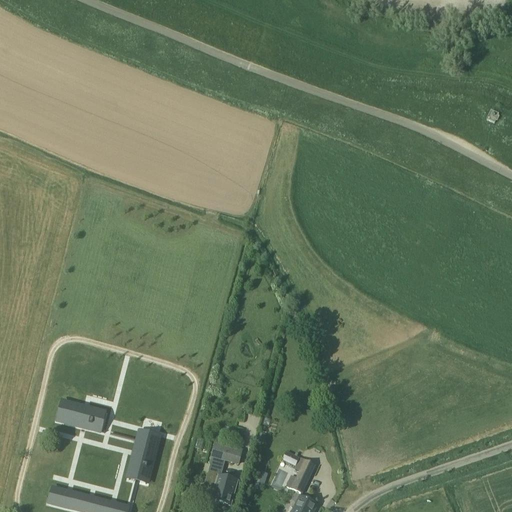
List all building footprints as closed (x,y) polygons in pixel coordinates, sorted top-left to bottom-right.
[(498,116),(491,112),(486,121),(494,125),(498,116)] [(136,411),(145,379),(128,375),(119,406),(136,411)] [(36,431),(47,391),(33,387),(22,427),(36,431)] [(52,419),(95,430),(99,412),(57,401),(52,419)] [(137,422),(126,465),(144,469),(155,427),(137,422)] [(225,462),(238,465),(242,451),(216,444),(211,463),(207,475),(213,477),(211,487),(215,488),(211,501),(230,507),(237,482),(221,478),(225,462)] [(293,466),(297,457),(284,452),(280,461),(293,466)] [(291,477),(286,488),(301,495),(314,467),(299,460),(295,470),(300,472),(296,480),(291,477)] [(168,463),(170,475),(182,473),(180,461),(168,463)] [(256,484),(261,486),(265,474),(259,472),(256,484)] [(49,504),(78,511),(79,511),(80,511),(70,509),(73,496),(83,499),(83,498),(52,490),(49,504)] [(300,497),(292,511),(314,511),(317,506),(300,497)] [(128,511),(129,509),(98,501),(98,502),(108,505),(105,511),(128,511)]
